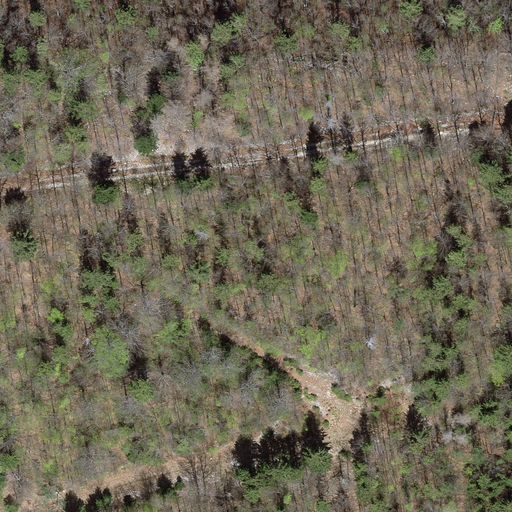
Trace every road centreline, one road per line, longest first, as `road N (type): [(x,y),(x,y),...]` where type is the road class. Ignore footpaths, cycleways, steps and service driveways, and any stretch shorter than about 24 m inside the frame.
road 1 (track): [(37,511),(177,463),(344,431),(349,422),(345,411),(202,318),(107,270),(0,232)]
road 2 (track): [(495,121),(0,187)]
road 3 (track): [(344,431),(459,412),(511,385)]
